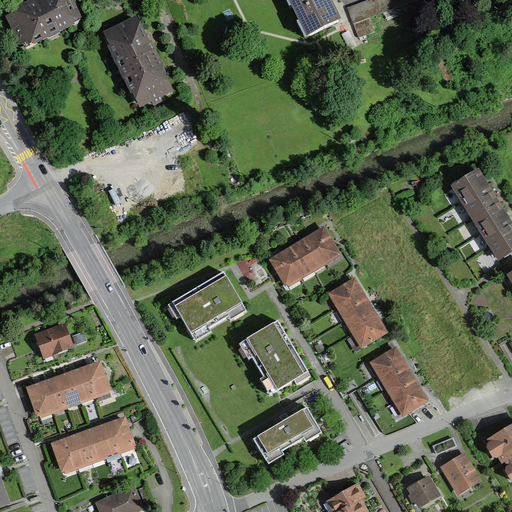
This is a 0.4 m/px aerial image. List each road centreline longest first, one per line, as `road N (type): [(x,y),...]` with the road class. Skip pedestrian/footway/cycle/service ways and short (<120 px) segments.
road 1 (secondary): [(46,185),(166,398),(216,511)]
road 2 (residential): [(222,511),(511,398)]
road 3 (residential): [(0,368),(50,511)]
